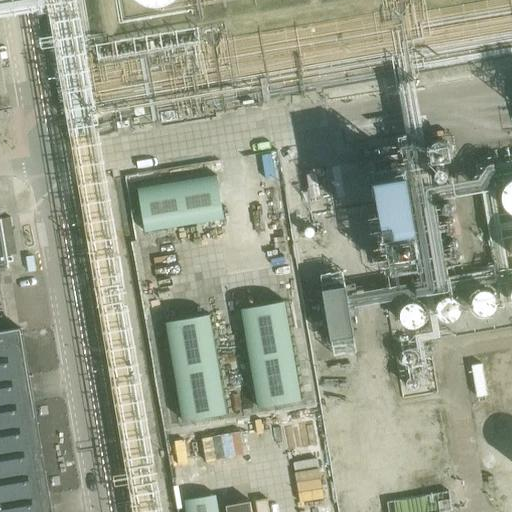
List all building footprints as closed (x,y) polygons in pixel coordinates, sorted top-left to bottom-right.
[(408,176),(377,181),(386,238),(418,233),(408,176)] [(0,511),(52,511),(22,328),(0,331),(0,265),(8,264),(1,221),(0,221),(0,511)] [(347,286),(326,289),(333,339),(354,336),(347,286)] [(424,314),(412,301),(400,311),(412,324),(424,314)] [(184,406),(184,432),(197,432),(197,406),(184,406)] [(240,431),(224,435),(229,455),(245,451),(240,431)] [(441,511),(451,510),(448,492),(387,502),(388,511),(441,511)] [(186,511),(219,511),(216,495),(184,501),(186,511)] [(269,511),(268,499),(260,500),(261,511),(269,511)] [(227,507),(227,511),(252,511),(251,503),(227,507)]
